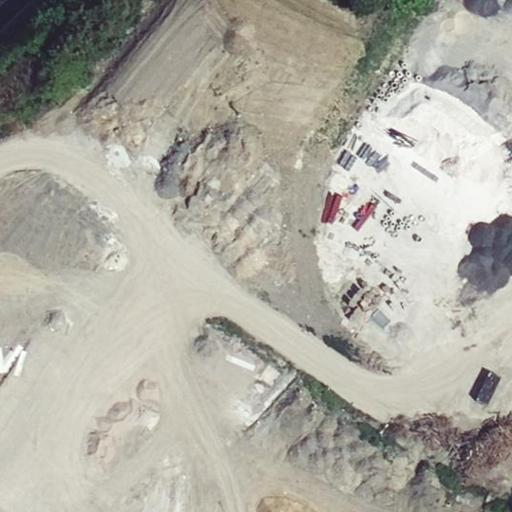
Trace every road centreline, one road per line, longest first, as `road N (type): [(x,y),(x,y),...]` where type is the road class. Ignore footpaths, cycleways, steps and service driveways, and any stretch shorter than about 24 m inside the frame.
road 1 (unknown): [(260,0),(312,32),(321,57),(181,268)]
road 2 (unknown): [(122,201),(60,158),(172,0)]
road 3 (unknown): [(260,0),(122,201)]
road 4 (unknown): [(181,268),(227,296),(167,350),(201,373),(202,438)]
